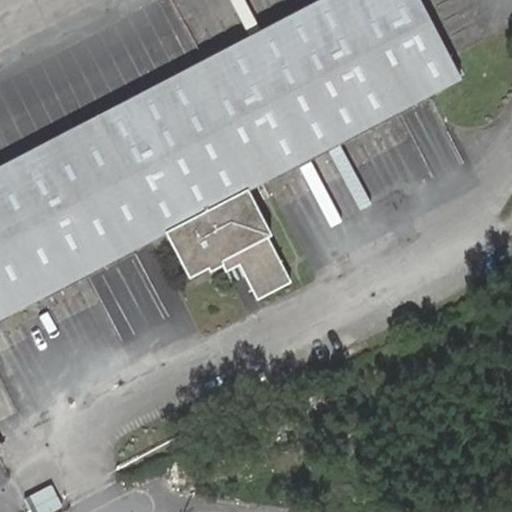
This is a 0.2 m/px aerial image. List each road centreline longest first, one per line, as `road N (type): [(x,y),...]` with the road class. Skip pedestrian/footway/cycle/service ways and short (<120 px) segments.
road 1 (unknown): [(99,511),(110,457),(134,413),(167,381),(285,329),(511,174)]
road 2 (unknown): [(145,0),(0,85)]
